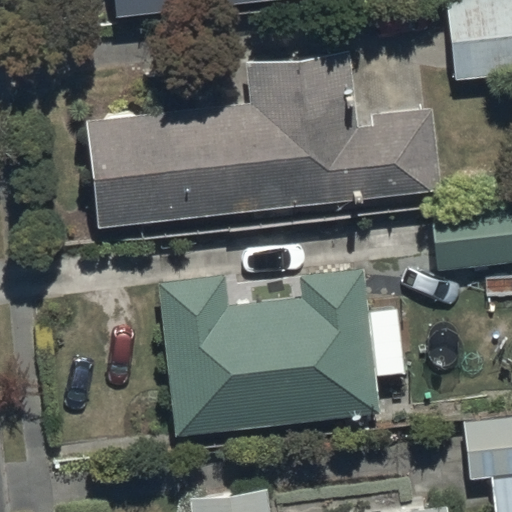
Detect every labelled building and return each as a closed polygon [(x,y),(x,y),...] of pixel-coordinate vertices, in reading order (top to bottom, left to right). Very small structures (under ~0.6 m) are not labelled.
[(511,0),(445,0),(452,69),(511,63),(511,0)] [(247,86),(81,106),(95,215),(247,196),(249,216),(291,210),(288,189),(438,171),(428,94),(354,103),(345,32),(242,45),(247,86)] [(511,187),(426,196),(432,259),(511,252),(511,187)] [(220,261),(156,268),(173,419),(376,397),(361,254),(293,261),(295,279),(223,287),(220,261)] [(511,404),(462,411),(467,467),(487,466),(491,511),(511,508),(511,404)] [(267,511),(263,470),(187,480),(190,511),(443,511),(442,493),(287,511),(267,511)]
